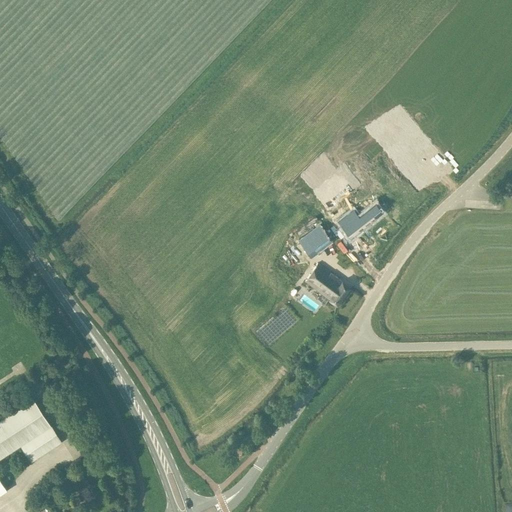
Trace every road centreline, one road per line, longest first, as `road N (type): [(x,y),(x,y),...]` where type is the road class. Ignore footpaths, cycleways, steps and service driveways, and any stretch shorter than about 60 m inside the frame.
road 1 (tertiary): [(350,333),(409,244),(511,139)]
road 2 (tertiary): [(188,511),(137,396),(75,314)]
road 3 (tertiary): [(75,314),(138,421),(175,511)]
road 4 (tertiary): [(258,468),(350,333)]
road 5 (unclassified): [(350,333),(398,347),(511,345)]
road 6 (tertiary): [(75,314),(0,205)]
